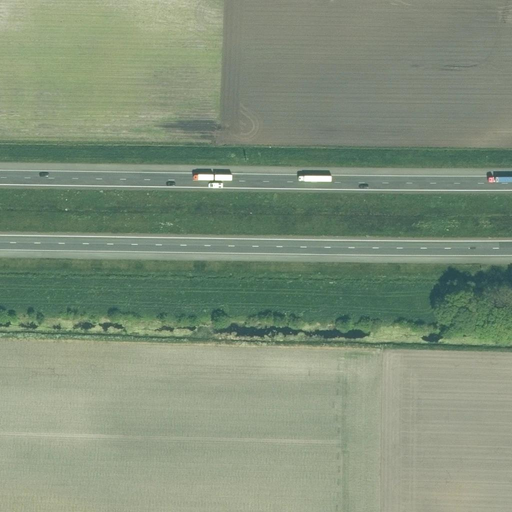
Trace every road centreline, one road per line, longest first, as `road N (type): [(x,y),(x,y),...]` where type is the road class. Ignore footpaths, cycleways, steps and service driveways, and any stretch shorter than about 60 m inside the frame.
road 1 (motorway): [(511,182),(0,177)]
road 2 (motorway): [(0,242),(511,246)]
